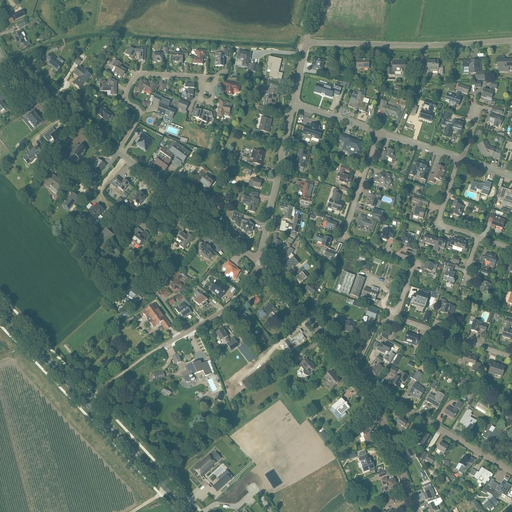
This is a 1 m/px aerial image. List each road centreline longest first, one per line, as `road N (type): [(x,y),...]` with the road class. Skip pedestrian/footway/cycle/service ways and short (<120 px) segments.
road 1 (primary): [(188,511),(0,308)]
road 2 (residential): [(397,314),(412,261),(343,234),(378,132)]
road 3 (unclassified): [(306,44),(511,41)]
road 4 (residential): [(375,392),(257,259)]
road 5 (residential): [(118,150),(257,259)]
road 6 (residential): [(257,259),(292,104)]
road 7 (residential): [(511,470),(375,392)]
road 8 (residential): [(118,150),(138,117),(123,99),(136,73),(201,76)]
road 9 (residential): [(7,67),(118,150)]
road 10 (residential): [(161,346),(234,300),(257,259)]
road 11 (residential): [(419,511),(375,392)]
road 12 (residential): [(511,356),(397,314)]
